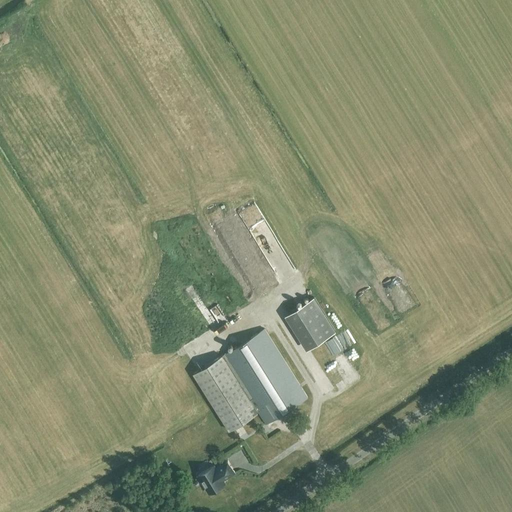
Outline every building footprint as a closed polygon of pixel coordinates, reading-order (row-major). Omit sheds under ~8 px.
[(288,197),(295,210),(308,203),(301,191),(288,197)] [(209,268),(200,273),(217,299),(225,293),(209,268)] [(318,342),(347,324),(326,289),(297,308),(318,342)] [(219,305),(216,306),(217,318),(232,316),(231,300),(219,301),(219,305)] [(264,329),(222,355),(193,374),(229,430),(258,412),(266,424),(308,398),(264,329)] [(334,356),(334,345),(324,345),(325,356),(334,356)] [(235,473),(228,461),(215,469),(213,466),(198,475),(210,493),(224,484),(222,481),(235,473)]
